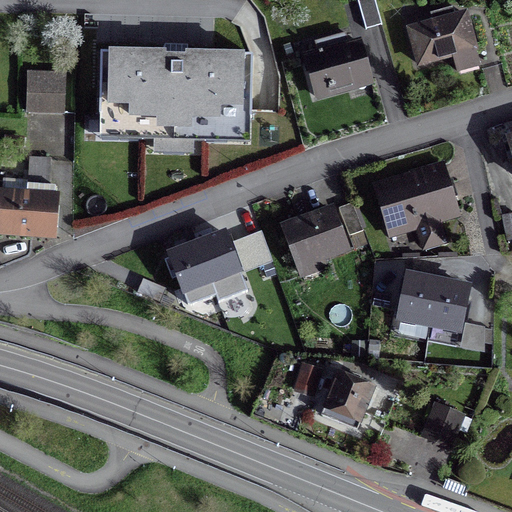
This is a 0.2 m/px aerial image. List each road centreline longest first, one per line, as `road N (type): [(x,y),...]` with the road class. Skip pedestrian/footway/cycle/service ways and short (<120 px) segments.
road 1 (residential): [(511,101),(314,163),(0,279)]
road 2 (secondary): [(381,511),(0,366)]
